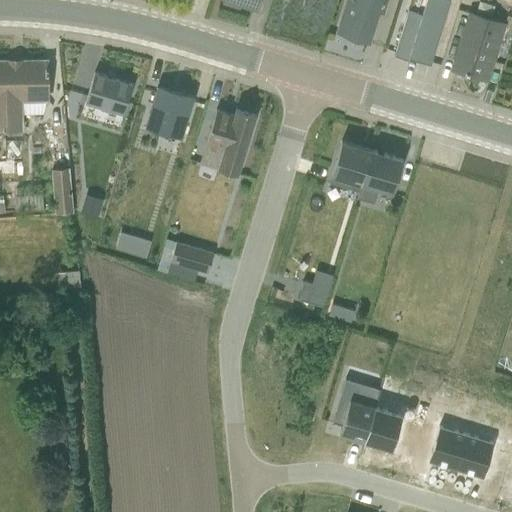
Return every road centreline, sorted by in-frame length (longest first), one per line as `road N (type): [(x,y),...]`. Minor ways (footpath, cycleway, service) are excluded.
road 1 (residential): [(310,77),(229,332),(238,477)]
road 2 (tertiary): [(0,9),(104,17),(310,77)]
road 3 (residential): [(238,477),(348,475),(465,511)]
road 4 (tertiary): [(310,77),(511,138)]
